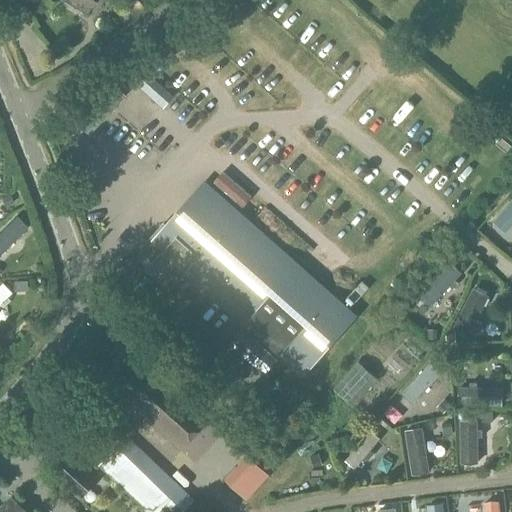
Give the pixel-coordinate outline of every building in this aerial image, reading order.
[(61,0),(87,15),(96,0),(61,0)] [(182,108),(173,77),(161,80),(169,111),(182,108)] [(483,106),(492,114),(511,91),(511,86),(506,81),(483,106)] [(169,164),(194,130),(180,121),(156,155),(169,164)] [(59,157),(70,187),(87,181),(75,150),(59,157)] [(145,266),(170,288),(184,271),(305,377),(359,315),(206,180),(166,225),(164,224),(144,246),(154,255),(145,266)] [(511,202),(496,220),(507,231),(511,226),(511,202)] [(0,317),(9,309),(0,299),(0,317)] [(104,380),(182,450),(208,421),(130,350),(104,380)] [(354,407),(378,380),(358,362),(334,389),(354,407)] [(390,377),(380,384),(391,399),(401,392),(390,377)] [(422,429),(405,432),(412,475),(429,472),(422,429)] [(371,451),(381,439),(370,430),(345,461),(356,469),(365,458),(369,460),(374,453),(371,451)] [(184,511),(196,500),(128,436),(99,467),(146,511),(184,511)] [(60,475),(82,496),(96,481),(74,460),(60,475)] [(243,461),(225,479),(242,497),(260,479),(243,461)] [(33,511),(14,495),(0,510),(0,511),(33,511)]
